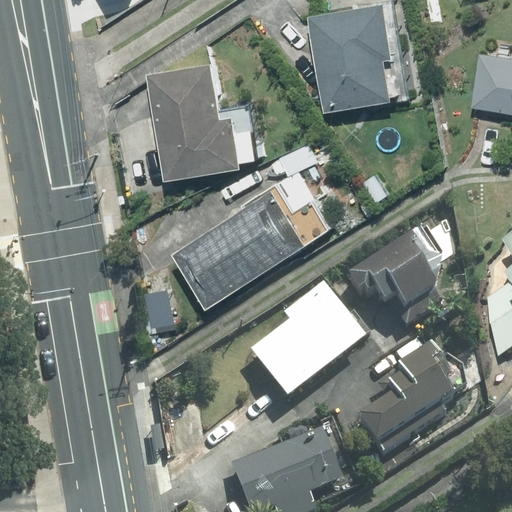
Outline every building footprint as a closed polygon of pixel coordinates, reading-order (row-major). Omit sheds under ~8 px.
[(332,110),(402,99),(395,57),(403,55),(393,0),(384,0),(317,13),(332,110)] [(511,54),(486,51),(479,106),(511,110),(511,54)] [(175,180),(254,168),(245,113),(232,115),(223,58),(156,69),(175,180)] [(312,144),(285,159),(294,174),(321,159),(312,144)] [(182,250),(218,306),(339,226),(302,173),(182,250)] [(511,287),(493,298),(502,360),(511,353),(511,228),(500,236),(511,254),(511,262),(501,270),(511,287)] [(385,309),(396,301),(407,317),(440,295),(414,257),(419,251),(414,243),(352,282),(361,296),(364,294),(366,300),(377,297),(385,309)] [(250,357),(289,403),(367,345),(324,289),(285,318),(291,326),(250,357)] [(361,423),(377,449),(451,402),(439,383),(446,374),(432,351),(376,387),(388,406),(361,423)] [(265,511),(273,509),(273,511),(311,511),(308,503),(349,488),(326,429),(230,466),(248,511),(265,511)]
